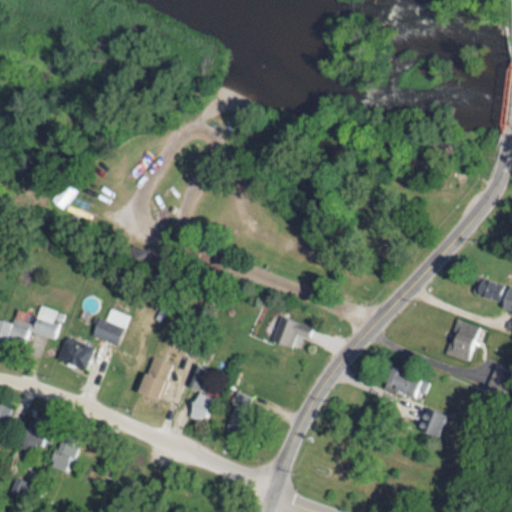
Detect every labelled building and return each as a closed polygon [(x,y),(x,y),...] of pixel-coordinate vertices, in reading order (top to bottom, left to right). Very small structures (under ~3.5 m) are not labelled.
[(151,250),(146,265),(131,260),(136,245),(151,250)] [(484,300),(495,286),(483,277),(473,291),(484,300)] [(511,309),(511,300),(503,297),(500,304),(511,309)] [(38,327),(1,319),(0,325),(0,339),(46,350),(48,341),(60,344),(67,312),(42,306),(38,327)] [(124,345),(132,315),(105,308),(97,338),(124,345)] [(273,345),(293,349),(296,336),(310,339),(313,324),(278,318),(273,345)] [(443,353),(472,364),(485,330),(456,319),(443,353)] [(61,360),(96,372),(103,349),(69,338),(61,360)] [(166,400),(181,367),(158,355),(142,388),(166,400)] [(227,425),(248,434),(263,400),(242,390),(227,425)] [(203,392),(192,417),(210,424),(221,399),(203,392)] [(0,414),(0,438),(11,421),(0,414)] [(72,449),(61,449),(61,464),(72,464),(72,449)]
